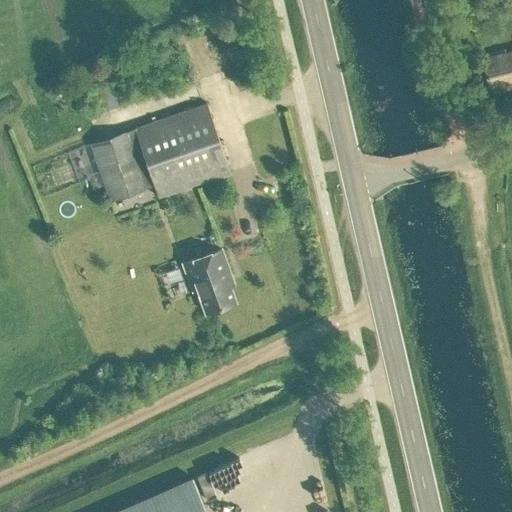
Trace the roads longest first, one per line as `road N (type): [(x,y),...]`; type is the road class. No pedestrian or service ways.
road 1 (track): [(511,393),(472,174),(414,0)]
road 2 (primary): [(404,393),(312,0)]
road 3 (track): [(0,479),(349,318)]
road 4 (primary): [(431,511),(404,393)]
